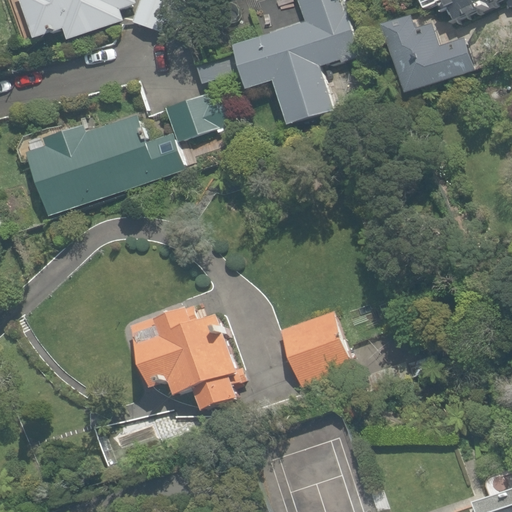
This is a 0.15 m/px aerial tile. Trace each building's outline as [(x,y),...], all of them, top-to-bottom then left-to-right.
[(68,31),(72,42),(128,22),(124,11),(140,5),(138,0),(26,0),(41,41),(68,31)] [(145,0),(136,25),(164,35),(169,21),(189,29),(199,0),(145,0)] [(280,82),(295,127),(341,112),(326,67),(343,61),(345,66),(366,59),(350,12),(349,12),(348,13),(343,0),(300,0),(308,24),(237,48),(251,92),(280,82)] [(449,0),(459,20),(501,0),(449,0)] [(390,28),(411,95),(480,73),(469,41),(446,49),(438,26),(423,30),(419,18),(390,28)] [(199,65),(206,87),(239,76),(232,54),(199,65)] [(34,155),(56,218),(192,170),(183,144),(239,124),(230,96),(215,101),(213,95),(169,111),(178,136),(154,144),(144,116),(94,134),(91,126),(51,140),(53,148),(34,155)] [(203,391),(209,411),(247,398),(240,376),(247,374),(228,318),(203,326),(198,310),(139,329),(158,387),(178,381),(183,397),(203,391)] [(285,331),(306,389),(359,369),(337,312),(285,331)] [(431,358),(353,383),(360,403),(437,377),(431,358)] [(499,511),(511,508),(511,491),(477,503),(479,511),(499,511)]
